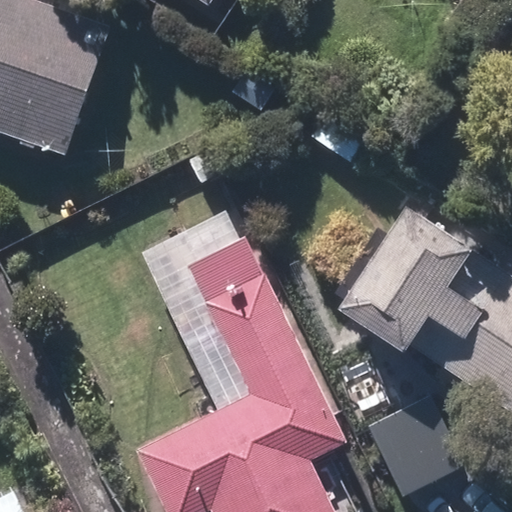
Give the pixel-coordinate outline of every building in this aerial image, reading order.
[(0,0),(0,141),(58,161),(102,33),(3,0),(0,0)] [(183,0),(203,13),(211,0),(183,0)] [(412,229),(399,220),(331,321),(391,361),(401,347),(511,421),(511,288),(416,224),(412,229)] [(341,450),(240,243),(185,269),(213,327),(176,344),(214,423),(133,462),(157,511),(322,511),(301,469),(341,450)] [(431,396),(361,430),(395,499),(464,466),(431,396)]
